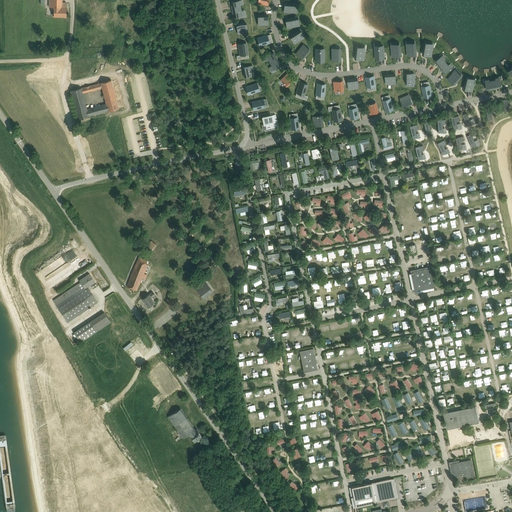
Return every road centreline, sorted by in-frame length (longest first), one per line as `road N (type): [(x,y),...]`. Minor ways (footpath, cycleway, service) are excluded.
road 1 (tertiary): [(276,511),(53,190)]
road 2 (unclassified): [(53,190),(242,146),(245,123),(217,0)]
road 3 (track): [(333,183),(394,473)]
road 4 (track): [(92,179),(65,97),(66,57)]
road 5 (unclassified): [(0,60),(66,57),(72,0)]
